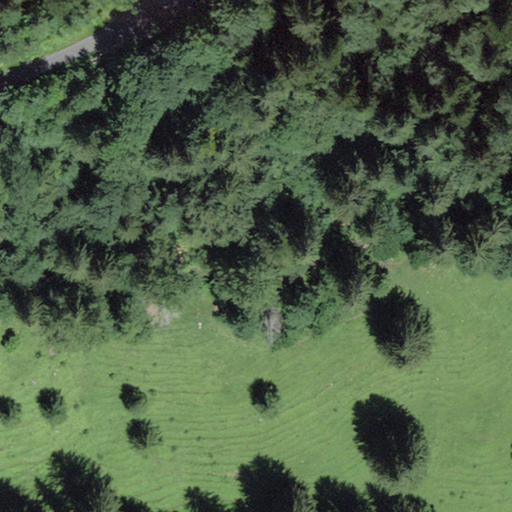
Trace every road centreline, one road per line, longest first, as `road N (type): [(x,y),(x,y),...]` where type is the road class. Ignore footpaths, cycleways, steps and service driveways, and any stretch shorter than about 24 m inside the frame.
road 1 (track): [(0,259),(406,220),(511,157)]
road 2 (unclassified): [(0,65),(199,0)]
